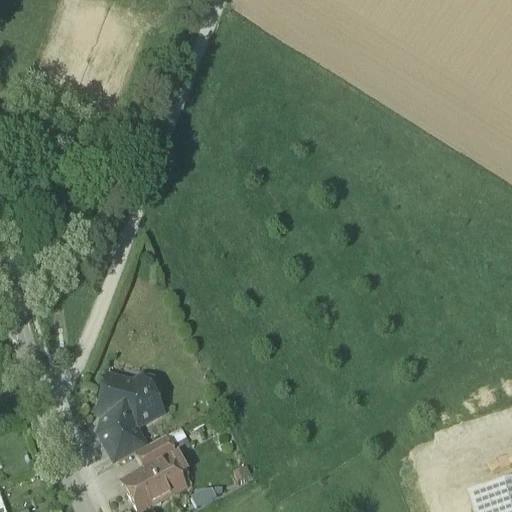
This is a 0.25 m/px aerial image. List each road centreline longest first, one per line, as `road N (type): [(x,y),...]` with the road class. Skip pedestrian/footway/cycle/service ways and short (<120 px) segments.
road 1 (track): [(48,424),(220,0)]
road 2 (residential): [(0,284),(84,511)]
